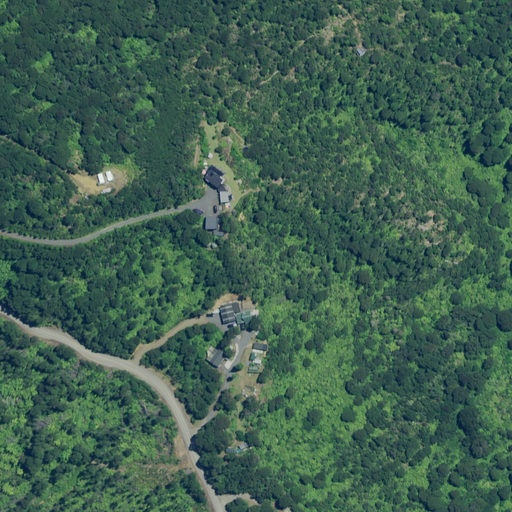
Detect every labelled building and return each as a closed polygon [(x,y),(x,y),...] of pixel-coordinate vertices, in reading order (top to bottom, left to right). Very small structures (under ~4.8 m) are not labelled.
[(362,56),(366,52),(361,47),(357,51),(362,56)] [(222,188),(228,179),(215,171),(209,180),(222,188)] [(209,229),(219,229),(218,216),(208,217),(209,229)] [(237,314),(240,324),(254,321),(251,310),(237,314)] [(209,360),(220,367),(226,358),(229,360),(231,356),(218,347),(209,360)] [(249,447),(247,442),(240,445),(243,450),(249,447)]
